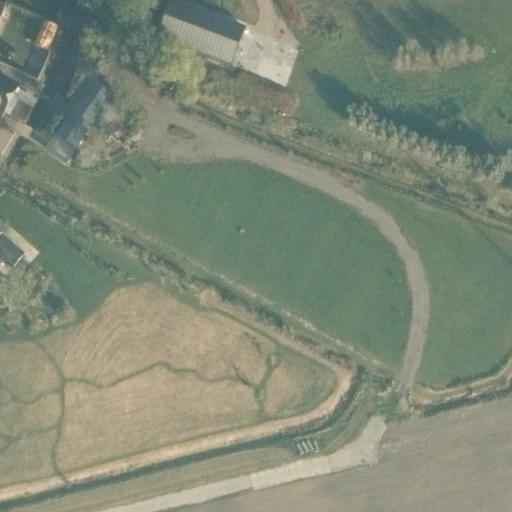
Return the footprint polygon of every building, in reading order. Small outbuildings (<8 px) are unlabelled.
[(246,29),(170,1),(156,39),(232,67),(246,29)] [(0,80),(0,119),(3,120),(19,91),(0,80)] [(63,129),(56,139),(76,152),(79,148),(113,100),(93,86),(63,129)] [(32,113),(17,104),(9,118),(25,127),(32,113)] [(1,237),(0,238),(0,257),(15,270),(25,258),(1,237)]
